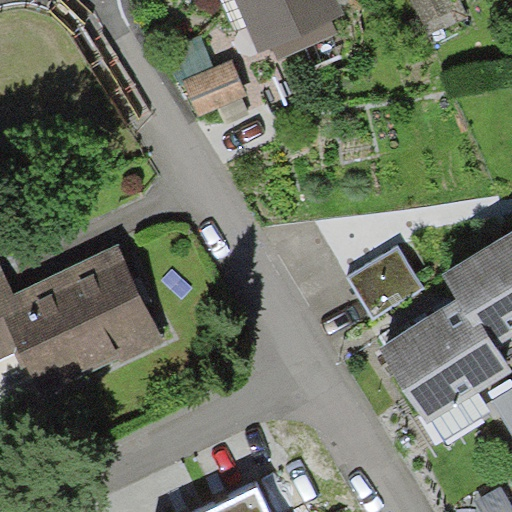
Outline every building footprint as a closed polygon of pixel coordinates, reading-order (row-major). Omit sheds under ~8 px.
[(327,0),(229,0),(253,53),(335,17),(327,0)] [(511,230),(437,271),(447,292),(485,344),(511,328),(511,230)] [(0,355),(6,353),(26,399),(154,342),(111,247),(13,292),(0,264),(0,355)] [(399,249),(350,276),(372,318),(423,288),(399,249)] [(447,292),(370,340),(415,412),(496,362),(485,344),(447,292)] [(203,510),(204,511),(269,511),(257,484),(203,510)]
